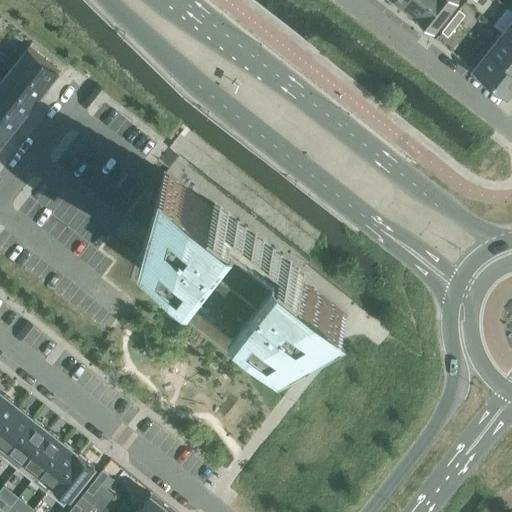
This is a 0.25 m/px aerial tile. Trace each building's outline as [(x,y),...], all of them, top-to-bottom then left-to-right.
[(416,15),(428,0),(402,0),(400,3),(416,15)] [(434,29),(457,0),(428,0),(416,15),(434,29)] [(466,13),(459,7),(450,19),(457,24),(466,13)] [(511,18),(502,32),(511,39),(511,18)] [(448,35),(457,24),(450,19),(441,30),(448,35)] [(511,39),(502,32),(488,49),(511,68),(511,39)] [(46,87),(59,70),(28,46),(15,62),(46,87)] [(507,95),(511,88),(511,68),(488,49),(473,68),(507,95)] [(15,62),(2,78),(33,103),(46,87),(15,62)] [(0,102),(20,119),(33,103),(2,78),(0,80),(0,102)] [(0,128),(8,135),(20,119),(0,102),(0,128)] [(111,235),(110,236),(111,237),(137,257),(130,279),(249,373),(264,364),(267,369),(291,355),(289,350),(290,349),(290,348),(294,346),(317,332),(318,333),(319,332),(324,330),(347,316),(343,312),(300,278),(304,274),(299,270),(290,262),(282,256),(280,254),(274,249),(272,248),(264,242),(262,240),(256,236),(255,234),(246,228),(245,227),(239,222),(237,220),(229,214),(219,206),(219,207),(214,203),(211,207),(169,175),(168,173),(166,172),(165,172),(164,170),(155,197),(154,201),(153,203),(155,204),(147,229),(145,234),(125,219),(125,218),(123,220),(124,220),(149,240),(137,255),(112,235),(111,235)] [(4,394),(2,392),(0,395),(0,426),(17,404),(9,398),(10,397),(9,397),(8,397),(5,395),(6,394),(5,393),(4,394)] [(17,404),(0,426),(0,441),(8,447),(32,416),(25,410),(25,409),(24,409),(20,407),(21,406),(20,405),(19,406),(17,404)] [(32,416),(8,447),(22,459),(16,466),(17,467),(47,428),(40,422),(40,421),(39,421),(35,419),(36,418),(35,417),(34,418),(32,416)] [(55,434),(55,433),(54,432),(54,433),(50,431),(51,430),(50,429),(49,430),(47,428),(17,467),(32,479),(62,440),(55,434)] [(39,472),(52,483),(46,490),(47,491),(78,452),(77,451),(77,452),(70,446),(70,445),(69,444),(69,445),(65,442),(66,442),(65,441),(64,442),(62,440),(32,479),(33,479),(39,472)] [(78,452),(47,491),(64,504),(94,465),(85,457),(85,456),(84,457),(81,454),(81,453),(80,453),(78,452)] [(103,468),(95,478),(101,483),(109,473),(103,468)] [(86,488),(93,493),(101,483),(95,478),(86,488)] [(175,511),(150,492),(136,511),(137,511),(175,511)] [(67,511),(77,511),(82,507),(76,502),(67,511)]
